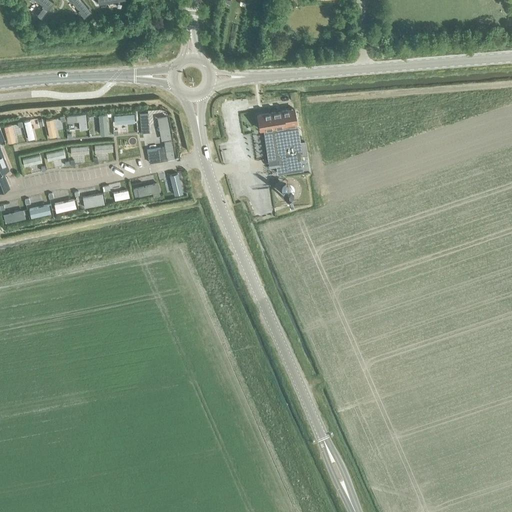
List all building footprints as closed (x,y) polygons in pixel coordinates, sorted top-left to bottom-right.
[(289,109),(257,114),(259,129),(271,127),(296,123),(295,116),(290,116),(289,109)] [(148,112),(139,113),(141,133),(149,132),(148,112)] [(85,113),(66,115),(67,121),(78,120),(79,129),(87,128),(85,113)] [(133,113),(112,115),(113,124),(134,121),(133,113)] [(106,114),(98,115),(100,134),(108,133),(106,114)] [(166,115),(157,117),(161,140),(171,138),(166,115)] [(52,118),(45,120),(49,137),(56,135),(52,118)] [(29,120),(24,121),(28,139),(34,138),(29,120)] [(296,123),(271,127),(271,131),(275,159),(273,159),(274,166),(276,165),(277,173),(302,169),(299,151),(301,151),(299,140),(297,127),(296,127),(296,123)] [(11,124),(3,126),(7,143),(15,141),(11,124)] [(149,163),(174,158),(170,139),(164,141),(165,146),(146,150),(149,163)] [(112,144),(94,145),(94,152),(112,151),(112,144)] [(0,190),(9,186),(3,170),(9,168),(0,146),(0,190)] [(88,146),(70,147),(70,154),(88,153),(88,146)] [(63,149),(45,153),(47,160),(65,156),(63,149)] [(39,154),(22,158),(24,166),(41,162),(39,154)] [(179,178),(165,182),(167,187),(163,188),(164,193),(186,187),(184,183),(181,184),(179,178)] [(158,182),(136,187),(138,195),(160,190),(158,182)] [(286,197),(287,197),(288,197),(289,197),(291,197),(291,196),(292,196),(293,195),(294,194),(294,193),(294,192),(294,191),(294,189),(294,188),(293,187),(293,186),(292,186),(291,185),(290,185),(289,184),(288,184),(287,184),(286,185),(285,185),(284,186),(283,186),(282,187),(282,188),(281,189),(281,191),(281,192),(281,193),(282,194),(283,195),(283,196),(284,196),(285,197),(286,197)] [(127,190),(113,193),(114,200),(129,197),(127,190)] [(102,193),(82,197),(84,207),(104,203),(102,193)] [(74,199),(53,204),(55,212),(75,208),(74,199)] [(48,204),(28,209),(30,217),(50,212),(48,204)] [(23,209),(3,213),(5,222),(25,218),(23,209)]
